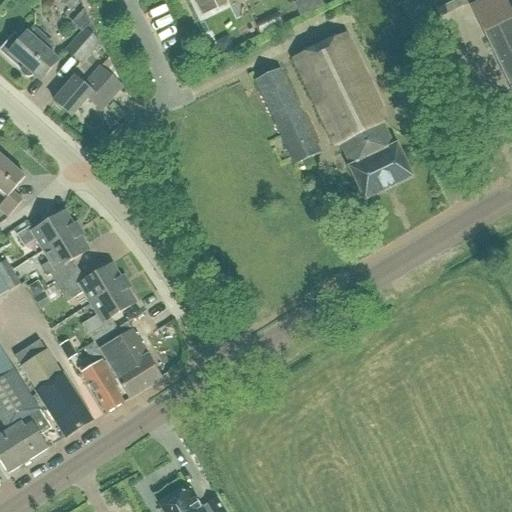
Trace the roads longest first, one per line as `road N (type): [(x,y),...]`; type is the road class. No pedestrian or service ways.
road 1 (tertiary): [(229,366),(511,199)]
road 2 (tertiary): [(5,511),(229,366)]
road 3 (residential): [(229,366),(152,247),(81,174)]
road 4 (residential): [(81,174),(154,109),(165,88),(128,0)]
